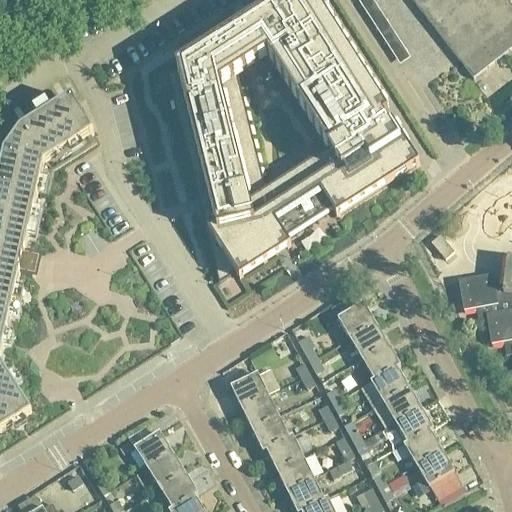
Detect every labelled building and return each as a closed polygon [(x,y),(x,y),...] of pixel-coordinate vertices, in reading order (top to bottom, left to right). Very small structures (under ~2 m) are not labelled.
[(392,123),(387,126),(384,121),(389,118),(313,0),(299,0),(291,5),(287,0),(286,0),(166,77),(209,249),(210,249),(219,285),(332,212),(337,219),(419,166),(392,123)] [(374,0),(359,0),(400,64),(411,58),(374,0)] [(511,8),(505,0),(403,0),(404,1),(404,0),(410,0),(474,81),(475,80),(474,79),(511,49),(511,8)] [(48,198),(53,174),(97,147),(91,138),(94,136),(71,101),(51,114),(46,105),(33,114),(38,122),(20,133),(4,156),(0,173),(0,433),(17,423),(20,421),(31,414),(0,365),(20,276),(32,279),(32,277),(34,268),(37,258),(24,256),(38,196),(48,198)] [(454,254),(440,237),(431,245),(445,262),(454,254)] [(511,260),(507,260),(507,261),(508,261),(504,290),(502,290),(502,286),(494,287),(492,277),(458,283),(464,313),(476,310),(479,324),(487,322),(492,346),(503,343),(506,359),(511,357),(511,260)] [(351,342),(377,327),(365,306),(339,321),(351,342)] [(363,362),(389,347),(377,327),(351,342),(363,362)] [(298,344),(310,366),(319,361),(313,351),(316,350),(309,338),(298,344)] [(372,385),(401,368),(389,347),(363,362),(375,382),(372,384),(372,385)] [(325,372),(319,361),(310,366),(316,377),(325,372)] [(295,371),(302,382),(310,377),(304,366),(295,371)] [(381,400),(384,405),(410,390),(398,371),(402,369),(401,368),(372,385),(381,400)] [(269,398),(258,376),(231,390),(242,411),(269,398)] [(316,388),(310,377),(302,382),(307,393),(316,388)] [(410,390),(384,405),(396,426),(422,411),(410,391),(410,390)] [(327,397),(333,407),(342,402),(335,392),(327,397)] [(279,420),(269,398),(242,411),(252,433),(279,420)] [(348,413),(342,402),(333,407),(339,418),(348,413)] [(319,413),(325,424),(333,419),(327,409),(319,413)] [(408,446),(434,431),(422,411),(396,426),(408,446)] [(339,430),(333,419),(325,424),(330,434),(339,430)] [(289,440),(279,420),(252,433),(263,454),(293,439),(293,438),(289,440)] [(416,469),(443,454),(431,434),(434,432),(434,431),(408,446),(404,448),(416,469)] [(349,438),(355,449),(364,444),(358,433),(349,438)] [(172,456),(165,443),(159,435),(134,451),(147,472),(172,456)] [(304,460),(293,439),(263,454),(263,455),(267,453),(277,474),(304,460)] [(355,460),(344,440),(336,444),(346,464),(348,464),(355,460)] [(370,454),(364,444),(355,449),(361,459),(370,454)] [(429,490),(455,475),(443,454),(416,469),(429,490)] [(185,476),(177,464),(172,456),(147,472),(160,492),(185,476)] [(314,482),(304,460),(277,474),(288,495),(314,482)] [(353,472),(348,464),(346,464),(328,474),(333,482),(353,472)] [(415,470),(397,481),(402,489),(420,478),(415,470)] [(371,479),(377,490),(386,485),(380,474),(371,479)] [(172,511),(198,496),(190,484),(185,476),(160,492),(172,511),(171,511),(172,511)] [(78,478),(68,485),(73,493),(83,487),(78,478)] [(96,487),(104,499),(113,493),(106,481),(96,487)] [(324,502),(314,482),(288,495),(295,511),(306,511),(328,501),(324,502)] [(386,485),(377,490),(384,501),(392,497),(386,485)] [(363,510),(378,502),(372,491),(356,500),(362,511),(363,510)] [(202,511),(199,505),(195,499),(198,497),(198,496),(172,511),(202,511)] [(333,511),(328,501),(306,511),(333,511)] [(109,508),(111,511),(123,511),(118,502),(109,508)] [(383,511),(378,502),(363,510),(364,511),(383,511)]
